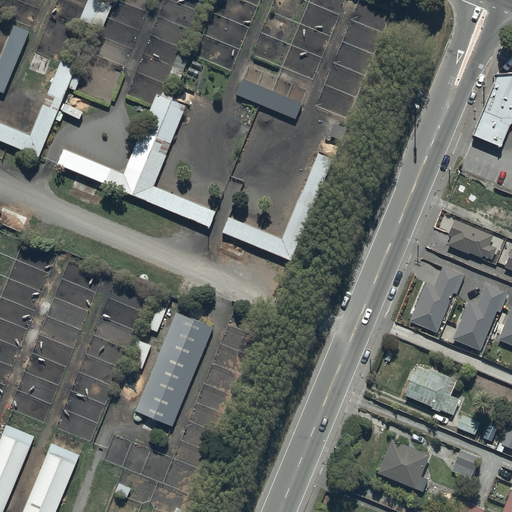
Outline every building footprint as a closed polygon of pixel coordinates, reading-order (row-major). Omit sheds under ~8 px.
[(112,0),(88,0),(78,22),(101,33),(115,1),(112,0)] [(0,92),(5,94),(30,33),(16,26),(0,63),(0,92)] [(0,124),(0,143),(38,159),(54,121),(60,123),(64,114),(58,112),(63,100),(70,103),(80,80),(73,77),(79,62),(63,56),(30,137),(0,124)] [(177,56),(169,79),(180,83),(189,61),(177,56)] [(493,84),(472,137),(500,148),(509,126),(511,123),(511,74),(492,76),(493,84)] [(303,107),(244,82),(238,98),(297,122),(303,107)] [(63,151),(57,166),(209,229),(216,213),(154,187),(187,107),(172,101),(175,92),(164,87),(160,96),(156,94),(122,175),(63,151)] [(337,126),(332,137),(344,142),(348,131),(337,126)] [(228,220),(222,234),(293,263),(335,161),(317,154),(282,241),(228,220)] [(511,198),(490,189),(478,220),(511,233),(511,198)] [(450,239),(446,246),(467,255),(468,253),(480,259),(481,256),(490,260),(495,249),(487,246),(491,237),(454,221),(447,237),(450,239)] [(0,231),(0,247),(8,241),(0,231)] [(511,249),(503,268),(511,271),(511,249)] [(425,284),(409,323),(435,334),(453,294),(456,295),(464,277),(442,267),(433,288),(425,284)] [(467,302),(451,341),(479,352),(495,312),(500,314),(507,295),(485,286),(476,306),(467,302)] [(153,304),(142,327),(157,334),(167,310),(166,310),(171,298),(163,295),(158,306),(153,304)] [(511,305),(497,341),(511,347),(511,305)] [(220,333),(182,317),(143,412),(181,427),(220,333)] [(152,347),(137,341),(128,365),(143,371),(152,347)] [(410,371),(407,380),(411,381),(404,397),(431,408),(430,410),(439,413),(439,412),(451,417),(457,400),(449,397),(455,381),(429,371),(428,374),(416,369),(414,373),(410,371)] [(8,511),(36,444),(7,432),(0,450),(0,511),(8,511)] [(391,441),(376,475),(422,494),(427,481),(420,478),(429,457),(391,441)] [(65,511),(86,461),(53,448),(26,511),(65,511)] [(459,453),(451,472),(470,480),(478,460),(459,453)] [(119,484),(115,494),(126,499),(131,490),(119,484)] [(511,511),(511,485),(501,511),(511,511)] [(463,502),(458,511),(482,511),(483,510),(463,502)]
